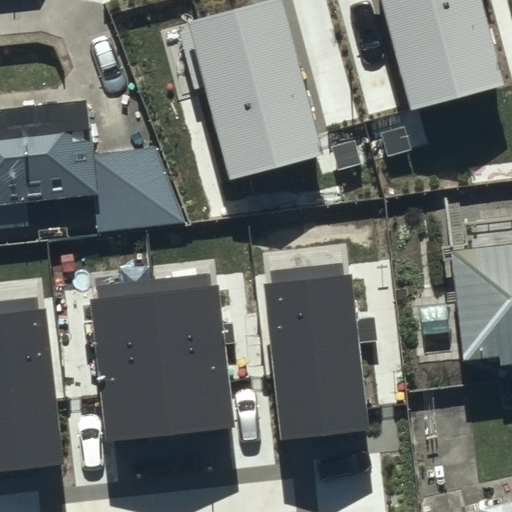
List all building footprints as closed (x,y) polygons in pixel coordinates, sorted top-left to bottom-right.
[(279,0),(276,0),(190,23),(232,177),(322,153),(279,0)] [(478,0),(383,0),(412,108),(501,85),(478,0)] [(0,241),(27,240),(25,223),(93,217),(95,243),(185,235),(155,158),(90,171),(85,123),(0,130),(0,241)] [(404,128),(381,135),(388,158),(411,150),(404,128)] [(355,142),(334,148),(340,170),(361,165),(355,142)] [(467,360),(500,356),(501,365),(511,363),(511,241),(453,249),(467,360)] [(268,285),(286,441),(367,432),(350,277),(268,285)] [(234,429),(217,287),(95,301),(112,443),(234,429)] [(43,311),(0,316),(0,472),(62,466),(43,311)] [(377,342),(375,319),(360,320),(362,344),(377,342)] [(479,511),(511,511),(511,502),(479,510),(479,511)]
